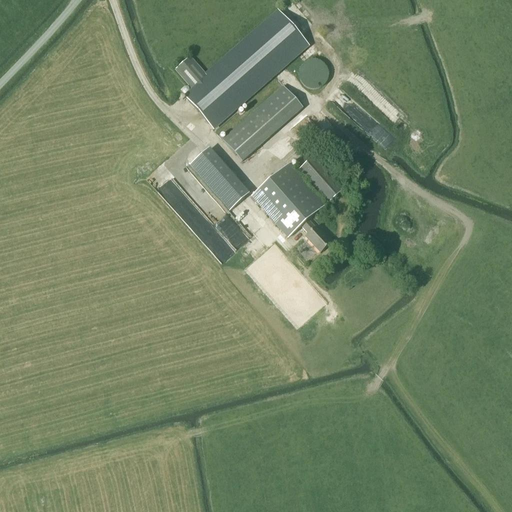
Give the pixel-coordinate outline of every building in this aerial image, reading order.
[(278,13),(183,97),(212,129),(307,46),(306,45),(278,13)] [(328,74),(328,71),(328,68),(326,64),(325,62),(323,60),(321,58),(318,57),(315,56),(312,56),(309,57),(306,58),(303,60),(301,62),(300,64),(299,66),(298,69),(298,72),(299,75),(300,78),(301,80),(304,83),(307,85),(309,85),(311,86),(315,86),(319,85),(322,83),(324,81),(325,79),(327,76),(328,74)] [(222,142),(241,164),(302,111),(283,89),(222,142)] [(297,171),(327,205),(343,191),(313,157),(297,171)] [(250,198),(284,237),(287,240),(301,228),(307,235),(304,238),(319,255),(331,245),(315,227),(314,228),(308,222),(325,207),(288,165),(250,198)] [(211,246),(220,261),(251,243),(243,228),(211,246)]
